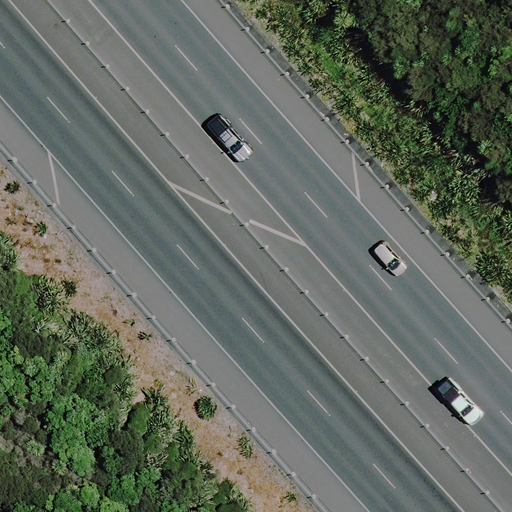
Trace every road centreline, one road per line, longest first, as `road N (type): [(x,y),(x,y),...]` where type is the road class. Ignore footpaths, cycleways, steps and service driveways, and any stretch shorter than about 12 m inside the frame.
road 1 (motorway): [(421,511),(0,44)]
road 2 (motorway): [(162,0),(511,394)]
